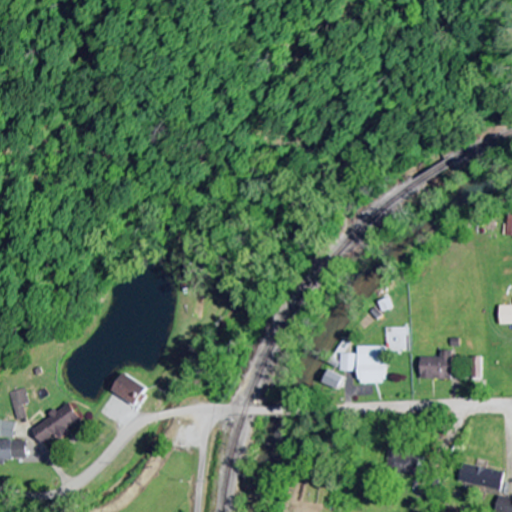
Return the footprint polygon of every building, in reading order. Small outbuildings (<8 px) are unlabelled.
[(206,285),(203,264),(185,267),(189,288),(206,285)] [(511,306),(502,307),(502,327),(511,326),(511,306)] [(409,330),(388,330),(388,348),(361,348),(361,386),(388,386),(388,354),(409,354),(409,330)] [(424,359),(423,381),(456,382),(456,353),(444,353),(443,360),(424,359)] [(359,374),(360,356),(343,355),(343,373),(359,374)] [(485,375),(484,359),(474,359),(474,375),(485,375)] [(325,385),(340,392),(346,378),(331,372),(325,385)] [(140,408),(150,388),(125,376),(116,396),(140,408)] [(24,407),(30,406),(26,391),(11,394),(17,422),(27,420),(24,407)] [(34,429),(44,446),(61,436),(61,438),(84,424),(73,406),(34,429)] [(0,440),(17,440),(16,423),(0,423),(0,440)] [(29,461),(29,442),(0,442),(0,465),(7,465),(7,461),(29,461)] [(389,473),(417,478),(421,456),(393,451),(389,473)] [(503,493),(507,475),(465,465),(461,484),(503,493)] [(497,511),(511,511),(511,500),(502,498),(497,511)]
